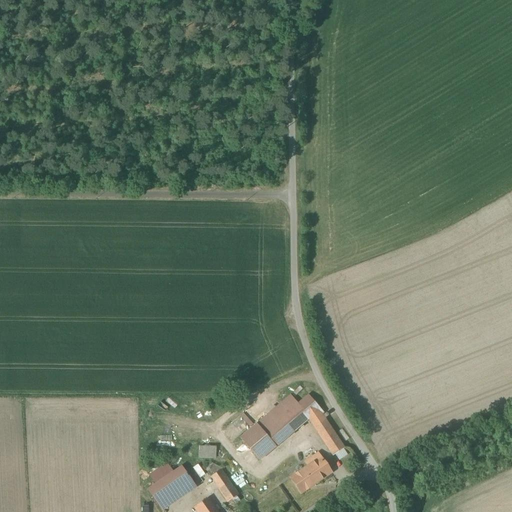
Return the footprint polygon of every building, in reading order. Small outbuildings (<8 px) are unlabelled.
[(309,419),(320,410),(309,397),(299,406),(291,397),(241,439),(260,460),(309,419)] [(320,410),(309,419),(334,456),(344,449),(321,415),(323,413),(320,410)] [(331,473),(318,455),(306,463),(309,467),(291,479),(301,494),(331,473)] [(182,467),(148,491),(162,511),(196,488),(182,467)] [(238,496),(221,471),(211,478),(228,503),(238,496)] [(217,511),(208,499),(195,509),(197,511),(217,511)]
